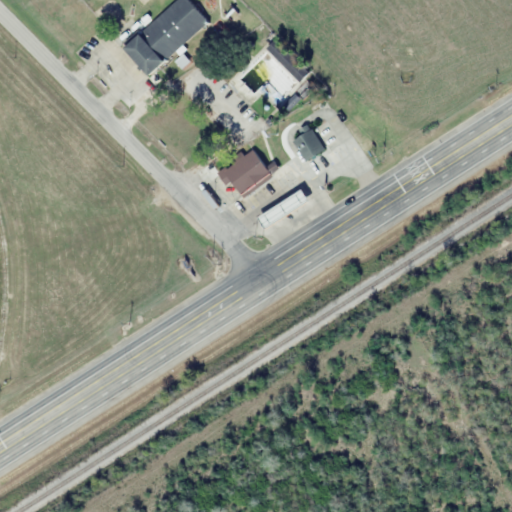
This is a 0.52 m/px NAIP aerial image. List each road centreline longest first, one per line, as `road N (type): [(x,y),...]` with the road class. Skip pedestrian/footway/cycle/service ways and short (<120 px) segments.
road 1 (primary): [(511,123),(0,447)]
road 2 (residential): [(0,12),(237,249),(260,285)]
